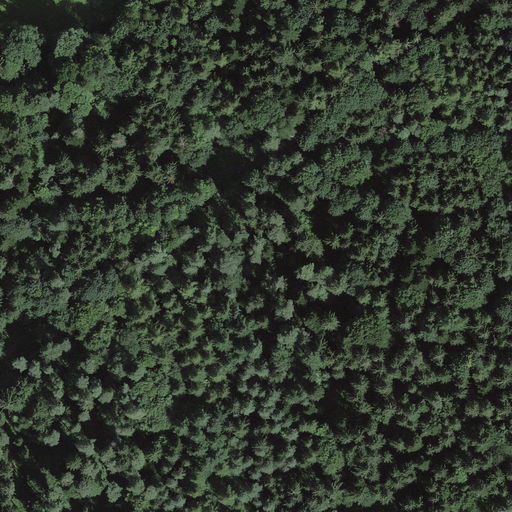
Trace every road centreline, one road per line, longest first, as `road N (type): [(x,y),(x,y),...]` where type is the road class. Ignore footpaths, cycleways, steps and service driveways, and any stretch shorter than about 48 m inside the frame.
road 1 (track): [(264,162),(75,290),(0,357)]
road 2 (track): [(511,14),(439,31),(404,50),(264,162)]
road 3 (track): [(264,162),(110,202),(0,220)]
road 4 (track): [(511,134),(396,138),(264,162)]
